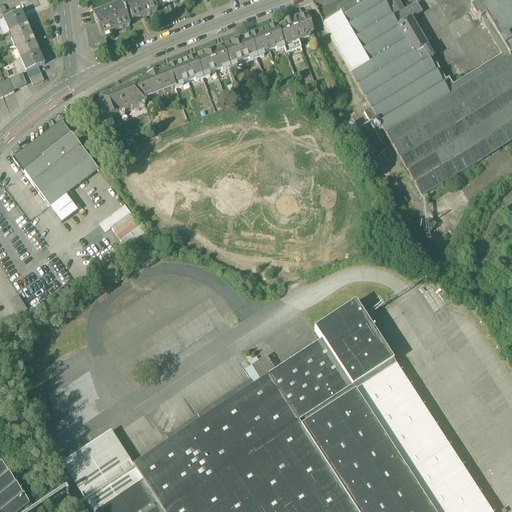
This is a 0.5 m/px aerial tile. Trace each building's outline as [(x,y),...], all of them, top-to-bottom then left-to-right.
[(156,10),(155,8),(151,0),(127,0),(120,3),(121,6),(128,24),(150,16),(149,13),(156,10)] [(422,194),(511,140),(511,132),(481,77),(454,92),(451,86),(446,89),(428,59),(433,56),(417,30),(411,19),(410,19),(409,20),(408,18),(404,11),(398,2),(399,2),(397,0),(319,0),(309,4),(422,194)] [(511,59),(481,77),(511,132),(511,9),(506,0),(476,0),(478,2),(471,6),(472,8),(471,9),(470,10),(476,20),(477,20),(478,19),(480,21),(487,17),(511,59)] [(414,12),(420,9),(416,3),(404,11),(408,18),(410,17),(410,15),(414,12)] [(121,27),(128,24),(121,6),(93,17),(97,27),(101,38),(122,30),(121,27)] [(2,13),(4,19),(15,14),(13,9),(2,13)] [(3,19),(9,33),(27,25),(21,11),(15,14),(4,19),(3,19)] [(411,19),(417,30),(423,26),(417,16),(416,15),(410,19),(411,19)] [(297,19),(290,22),(299,43),(308,39),(307,36),(313,34),(306,18),(298,21),(297,19)] [(0,28),(3,35),(9,33),(3,19),(0,20),(0,28)] [(287,48),(299,43),(290,22),(283,25),(284,26),(276,29),(283,46),(285,45),(287,48)] [(9,33),(15,46),(33,38),(27,25),(9,33)] [(91,47),(93,49),(104,45),(101,38),(97,27),(88,31),(91,47)] [(284,51),(283,46),(276,29),(262,34),(270,53),(274,52),(275,54),(276,54),(284,51)] [(263,56),(270,53),(262,34),(249,39),(257,61),(264,58),(263,56)] [(15,46),(20,59),(39,51),(33,38),(15,46)] [(249,64),(257,61),(249,39),(235,45),(242,64),(248,62),(249,64)] [(283,46),(284,51),(286,55),(301,49),(299,43),(287,48),(285,45),(283,46)] [(237,66),(242,64),(235,45),(222,50),(230,71),(238,68),(237,66)] [(223,74),(230,71),(222,50),(208,55),(215,74),(222,71),(223,74)] [(45,65),(39,51),(20,59),(26,72),(27,72),(38,67),(45,65)] [(210,76),(215,74),(208,55),(195,60),(203,81),(210,78),(210,76)] [(18,76),(22,74),(26,72),(20,59),(12,62),(18,76)] [(195,84),(203,81),(195,60),(181,65),(188,84),(194,82),(195,84)] [(182,87),(188,84),(181,65),(167,70),(175,90),(175,91),(183,88),(182,87)] [(27,72),(30,79),(40,74),(38,67),(27,72)] [(145,102),(175,90),(167,70),(136,83),(137,85),(145,102)] [(8,80),(13,91),(26,85),(22,74),(18,76),(8,80)] [(44,81),(40,74),(30,79),(33,86),(44,81)] [(5,82),(0,83),(0,91),(3,98),(14,93),(13,91),(8,80),(5,82)] [(146,105),(145,102),(137,85),(98,100),(106,120),(112,118),(146,105)] [(115,124),(112,118),(106,120),(102,122),(106,129),(115,124)] [(24,173),(50,208),(66,196),(98,172),(62,123),(14,159),(24,173)] [(386,184),(399,205),(408,200),(396,179),(386,184)] [(66,196),(50,208),(62,224),(78,212),(66,196)] [(100,227),(105,234),(110,230),(109,228),(130,213),(125,207),(99,225),(100,227)] [(148,239),(131,215),(111,229),(128,253),(148,239)] [(430,284),(419,291),(434,315),(446,307),(430,284)] [(314,332),(322,344),(363,317),(355,305),(314,332)] [(393,364),(363,317),(322,344),(321,344),(352,390),(393,364)] [(298,425),(352,390),(321,344),(276,374),(269,378),(268,379),(297,424),(298,425)] [(265,358),(259,362),(269,378),(276,374),(265,358)] [(268,379),(269,378),(259,362),(251,367),(261,383),(268,379)] [(489,511),(393,364),(352,390),(298,425),(354,511),(489,511)] [(254,388),(261,383),(251,367),(244,372),(254,388)] [(133,466),(143,482),(163,511),(297,424),(268,379),(261,383),(254,388),(201,422),(133,466)] [(354,511),(298,425),(297,424),(163,511),(143,482),(96,511),(354,511)] [(93,511),(96,511),(143,482),(133,466),(110,431),(62,463),(93,511)] [(0,511),(23,511),(29,508),(7,475),(0,465),(0,511)]
